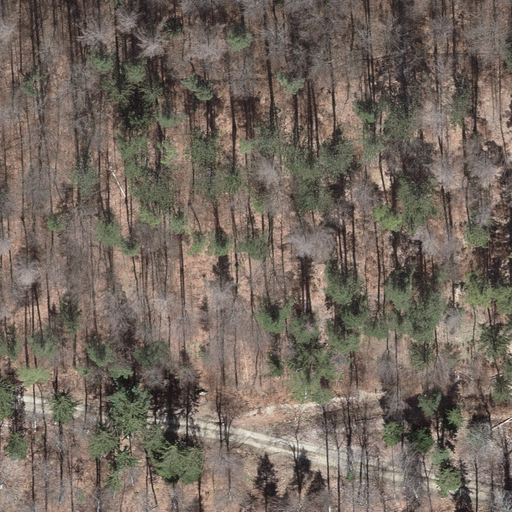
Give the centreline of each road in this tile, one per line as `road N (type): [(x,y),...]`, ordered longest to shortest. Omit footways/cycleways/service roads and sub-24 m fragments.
road 1 (track): [(511,488),(217,438)]
road 2 (track): [(217,438),(376,406),(511,399)]
road 3 (track): [(0,399),(217,438)]
